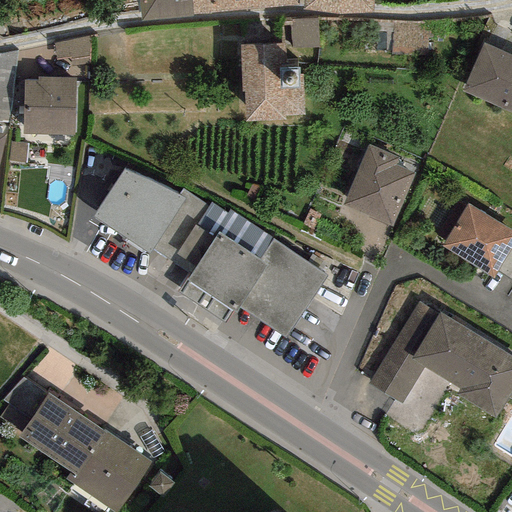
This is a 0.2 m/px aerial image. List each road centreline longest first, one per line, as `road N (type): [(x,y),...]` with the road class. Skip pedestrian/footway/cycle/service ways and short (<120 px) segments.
road 1 (residential): [(0,45),(137,23),(454,15),(511,3)]
road 2 (primary): [(0,248),(59,275),(427,511)]
